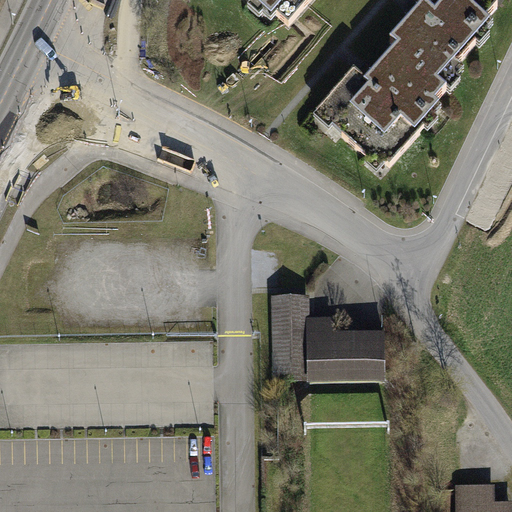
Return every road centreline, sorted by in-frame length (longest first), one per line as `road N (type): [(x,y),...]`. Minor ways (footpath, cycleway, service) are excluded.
road 1 (unclassified): [(406,274),(366,236),(314,205),(53,84)]
road 2 (residential): [(406,274),(441,234),(511,91)]
road 3 (unclassified): [(511,457),(406,274)]
road 4 (secondary): [(0,200),(53,84)]
